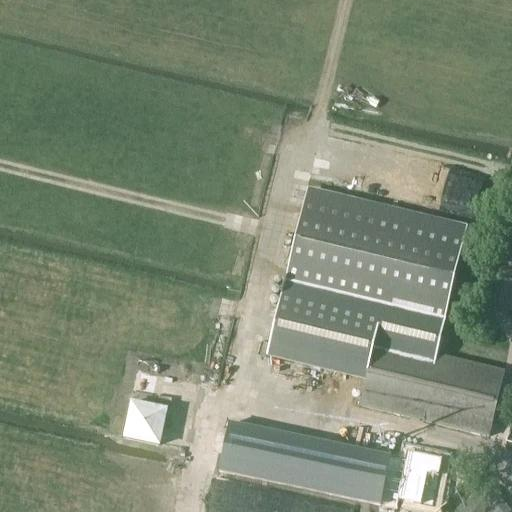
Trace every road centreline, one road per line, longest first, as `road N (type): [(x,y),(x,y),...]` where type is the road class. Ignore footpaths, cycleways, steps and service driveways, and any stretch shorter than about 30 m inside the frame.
road 1 (track): [(346,0),(316,122),(299,149),(275,234),(0,168)]
road 2 (track): [(496,457),(246,378),(275,234)]
